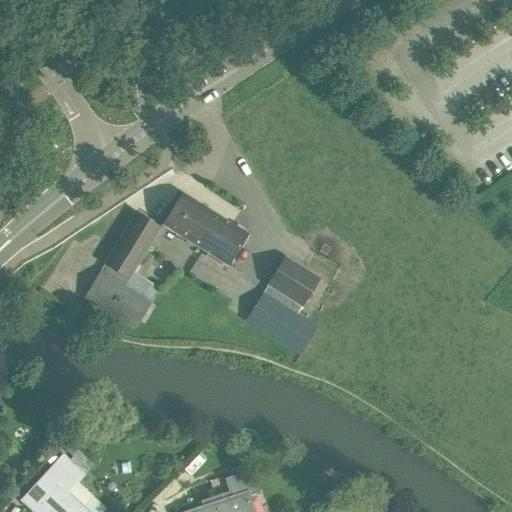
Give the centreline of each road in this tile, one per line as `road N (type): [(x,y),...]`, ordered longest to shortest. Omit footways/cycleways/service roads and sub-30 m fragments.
road 1 (tertiary): [(342,0),(211,83),(107,162)]
road 2 (unclassified): [(107,162),(54,82),(22,47),(0,37)]
road 3 (tertiary): [(0,250),(107,162)]
